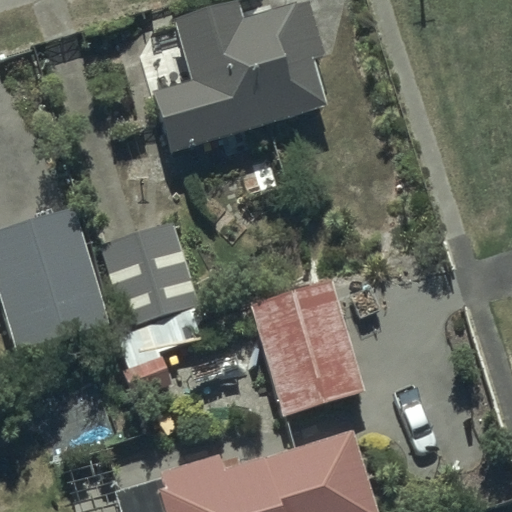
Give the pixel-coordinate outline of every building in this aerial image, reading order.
[(240,7),(171,26),(188,87),(149,98),(168,163),(327,118),(313,67),(328,63),(312,7),(245,25),(240,7)] [(73,213),(0,235),(0,309),(15,357),(108,328),(73,213)] [(172,230),(98,253),(124,337),(198,314),(172,230)] [(329,290),(247,316),(281,424),(363,397),(329,290)] [(372,511),(352,439),(226,475),(222,461),(114,492),(120,511),(372,511)]
